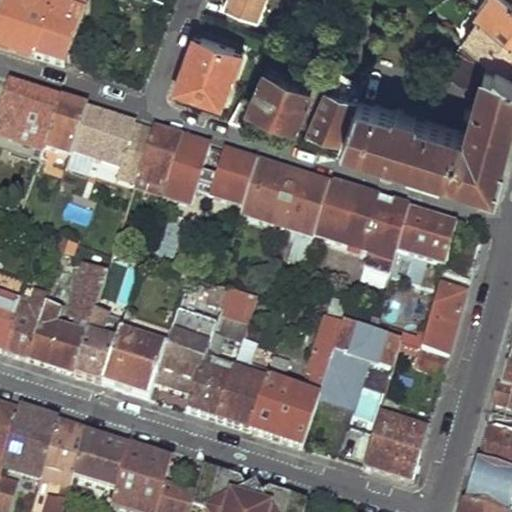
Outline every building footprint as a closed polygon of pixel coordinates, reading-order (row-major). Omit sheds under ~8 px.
[(0,48),(10,52),(33,59),(55,0),(4,0),(0,12),(0,48)] [(86,10),(83,3),(75,0),(55,0),(33,59),(48,64),(64,69),(86,10)] [(265,0),(224,0),(223,5),(259,18),(265,0)] [(511,0),(484,0),(477,11),(480,13),(511,34),(511,0)] [(511,34),(480,13),(472,26),(467,23),(464,27),(469,31),(493,47),(491,55),(489,63),(511,74),(511,34)] [(238,54),(195,36),(176,87),(220,104),(238,54)] [(476,54),(459,50),(441,75),(461,87),(479,93),(469,128),(472,129),(470,136),(418,120),(418,118),(398,112),(397,115),(359,103),(344,145),(340,156),(484,201),(492,198),(508,140),(511,125),(511,74),(489,63),(491,55),(485,53),(480,53),(476,54)] [(320,93),(267,69),(252,102),(243,98),(231,121),(247,127),(256,109),(303,130),(320,93)] [(364,90),(332,78),(308,132),(344,145),(359,103),(364,90)] [(8,87),(0,110),(0,140),(44,156),(45,153),(61,105),(35,96),(8,87)] [(61,105),(45,153),(70,160),(71,156),(88,113),(75,109),(61,105)] [(123,123),(88,113),(71,156),(118,172),(116,180),(135,187),(154,133),(123,123)] [(168,138),(154,133),(135,187),(134,189),(164,199),(183,143),(168,138)] [(164,199),(163,202),(175,206),(190,210),(210,151),(183,143),(164,199)] [(257,166),(224,156),(216,179),(219,180),(212,204),(243,214),(257,166)] [(243,214),(241,219),(296,236),(312,241),(329,189),(293,178),(257,166),(243,214)] [(329,189),(312,241),(363,257),(379,204),(329,189)] [(163,202),(159,215),(170,219),(175,206),(163,202)] [(392,280),(410,214),(379,204),(363,257),(368,259),(364,272),(392,280)] [(433,221),(410,214),(392,280),(391,285),(400,287),(408,259),(444,272),(457,229),(433,221)] [(296,236),(288,263),(304,268),(312,241),(296,236)] [(63,239),(56,258),(62,260),(65,252),(68,243),(69,240),(63,239)] [(68,243),(65,252),(73,255),(76,246),(68,243)] [(46,309),(27,362),(72,376),(93,314),(105,275),(86,269),(67,321),(75,323),(70,335),(54,330),(59,312),(46,309)] [(429,326),(423,353),(447,362),(458,323),(469,284),(461,280),(463,276),(444,272),(429,326)] [(0,353),(1,353),(20,304),(28,281),(16,277),(7,298),(0,296),(0,353)] [(228,295),(215,290),(207,311),(220,316),(228,295)] [(20,304),(1,353),(27,362),(46,309),(49,298),(35,292),(28,308),(20,304)] [(220,316),(220,318),(246,327),(255,303),(228,295),(220,316)] [(93,314),(72,376),(103,386),(117,344),(102,338),(107,319),(93,314)] [(268,381),(250,434),(303,451),(342,326),(323,320),(306,376),(312,378),(307,393),(275,383),(268,381)] [(370,335),(342,326),(320,398),(349,408),(363,365),(391,373),(398,352),(400,346),(378,338),(381,326),(373,323),(370,335)] [(117,344),(103,386),(149,401),(153,386),(168,340),(124,324),(117,344)] [(168,340),(153,386),(191,399),(213,338),(173,325),(168,340)] [(232,369),(215,422),(250,434),(268,381),(246,374),(260,332),(246,327),(232,369)] [(191,399),(187,413),(215,422),(232,369),(216,364),(226,334),(216,330),(213,338),(191,399)] [(500,385),(511,389),(511,343),(502,377),(500,385)] [(400,346),(398,352),(416,357),(418,351),(400,346)] [(280,347),(268,381),(275,383),(284,358),(288,359),(290,350),(280,347)] [(421,353),(415,372),(441,381),(447,362),(423,353),(421,353)] [(511,389),(500,385),(493,407),(511,412),(511,389)] [(21,412),(0,405),(0,484),(1,483),(4,471),(21,412)] [(21,412),(4,471),(40,482),(58,424),(21,412)] [(379,416),(364,470),(388,478),(412,486),(423,450),(428,431),(379,416)] [(511,423),(489,417),(486,430),(495,432),(511,437),(511,436),(511,423)] [(49,498),(45,511),(62,511),(72,478),(87,433),(58,424),(40,482),(60,487),(56,499),(49,498)] [(511,436),(511,437),(495,432),(484,467),(511,474),(511,436)] [(87,433),(72,478),(117,492),(130,448),(87,433)] [(114,501),(112,510),(122,511),(154,511),(163,485),(172,461),(130,448),(117,492),(114,501)] [(469,486),(464,505),(490,511),(511,511),(511,474),(484,467),(476,465),(469,486)] [(212,500),(219,476),(202,471),(195,495),(212,500)] [(289,511),(293,500),(219,476),(212,500),(195,495),(188,511),(289,511)] [(0,484),(0,511),(7,511),(14,486),(1,483),(0,484)] [(188,511),(195,495),(163,485),(154,511),(188,511)] [(105,499),(103,506),(112,510),(114,501),(105,499)] [(289,511),(305,511),(308,505),(293,500),(289,511)]
